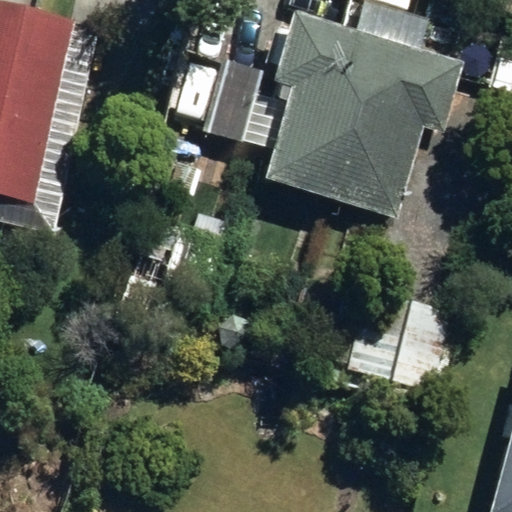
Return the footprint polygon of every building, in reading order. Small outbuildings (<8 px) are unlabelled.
[(0,214),(24,219),(59,48),(0,35),(0,214)] [(251,205),(386,233),(406,141),(430,148),(446,77),(273,41),(259,111),(273,114),(251,205)] [(483,103),(511,109),(511,64),(494,60),(483,103)] [(485,215),(511,223),(511,189),(495,184),(485,215)] [(348,371),(434,392),(454,311),(346,285),(329,356),(351,361),(348,371)] [(511,511),(511,446),(494,511),(511,511)]
